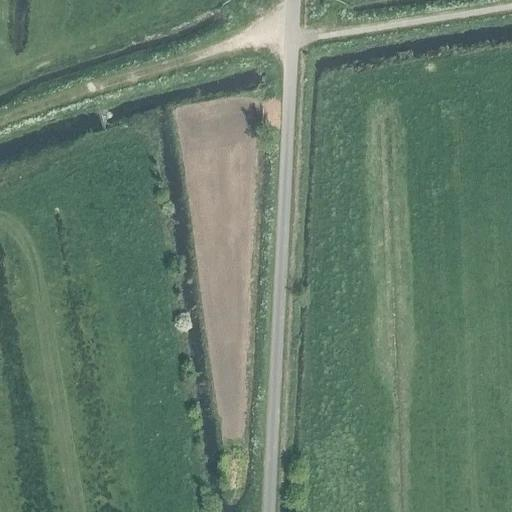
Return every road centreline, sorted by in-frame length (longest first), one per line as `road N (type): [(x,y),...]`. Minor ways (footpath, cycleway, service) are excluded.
road 1 (unclassified): [(271,511),(293,0)]
road 2 (track): [(0,122),(259,30),(291,41)]
